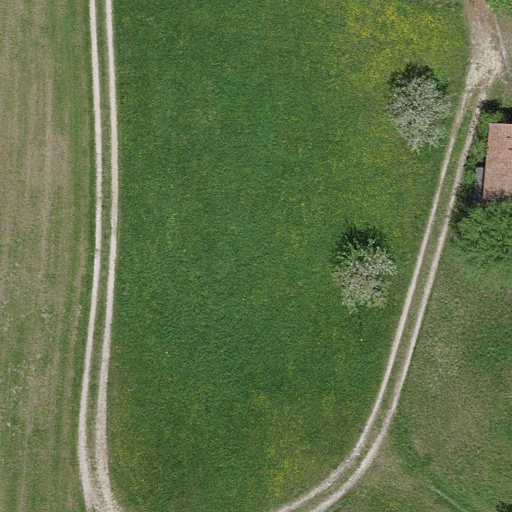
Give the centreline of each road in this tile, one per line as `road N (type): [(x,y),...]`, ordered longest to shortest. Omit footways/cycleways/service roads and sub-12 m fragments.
road 1 (track): [(302,511),(356,473),(377,442),(495,28)]
road 2 (track): [(105,0),(110,259),(98,473),(117,511)]
